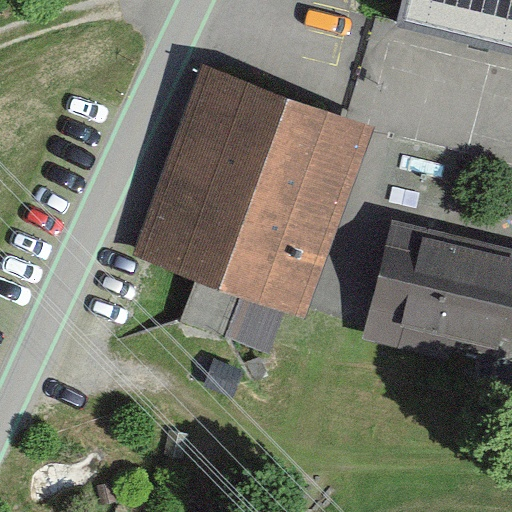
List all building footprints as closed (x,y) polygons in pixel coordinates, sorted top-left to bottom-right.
[(511,0),(405,0),(396,35),(511,65),(511,0)] [(289,115),(205,73),(136,261),(220,304),(304,327),(377,138),(289,115)] [(511,262),(393,231),(363,343),(511,382),(511,262)] [(220,304),(190,294),(179,327),(269,358),(281,325),(220,304)] [(247,373),(215,361),(208,380),(240,392),(247,373)]
